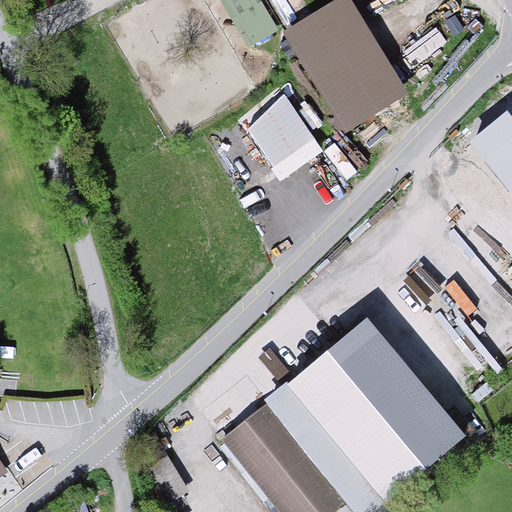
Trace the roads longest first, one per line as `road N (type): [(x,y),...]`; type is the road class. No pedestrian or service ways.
road 1 (residential): [(137,413),(312,253),(511,47)]
road 2 (residential): [(0,46),(71,207),(137,413)]
road 3 (residential): [(22,511),(137,413)]
